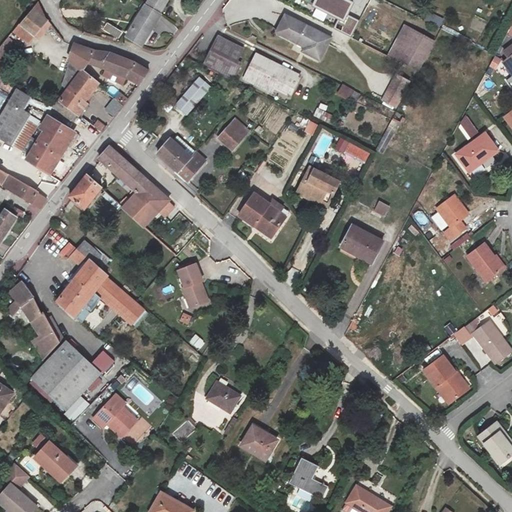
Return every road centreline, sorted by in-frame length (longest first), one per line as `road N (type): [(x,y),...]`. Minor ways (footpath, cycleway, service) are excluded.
road 1 (unclassified): [(114,133),(436,438)]
road 2 (residential): [(0,282),(69,181),(114,133)]
road 3 (residential): [(44,0),(54,22),(71,32),(164,67)]
